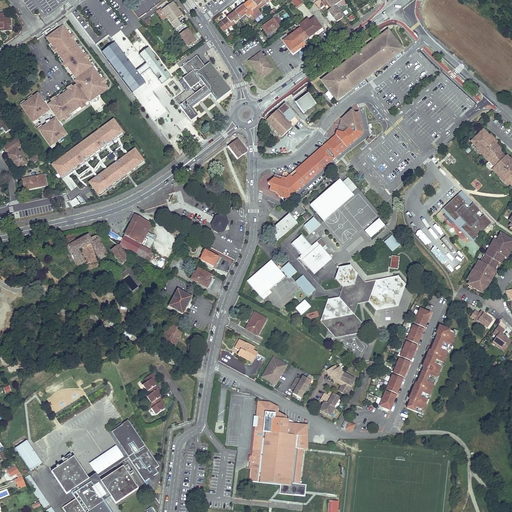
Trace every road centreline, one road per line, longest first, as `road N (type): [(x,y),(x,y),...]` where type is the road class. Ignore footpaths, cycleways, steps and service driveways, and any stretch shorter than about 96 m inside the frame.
road 1 (residential): [(169,511),(180,440),(201,422),(221,312),(252,238),(253,163)]
road 2 (residential): [(426,38),(341,107),(296,157),(253,163)]
road 3 (primary): [(188,161),(106,211),(0,235)]
road 4 (unknown): [(249,384),(232,497),(268,507),(319,504)]
